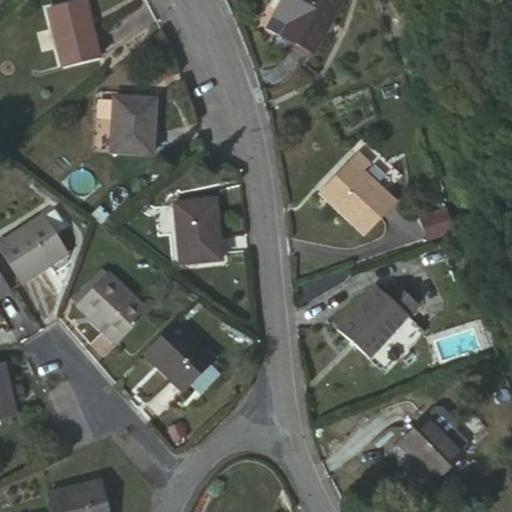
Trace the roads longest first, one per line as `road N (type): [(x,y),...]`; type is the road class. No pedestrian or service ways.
road 1 (residential): [(288,426),(271,261),(236,87),(192,0)]
road 2 (residential): [(179,511),(198,479),(242,444),(288,426)]
